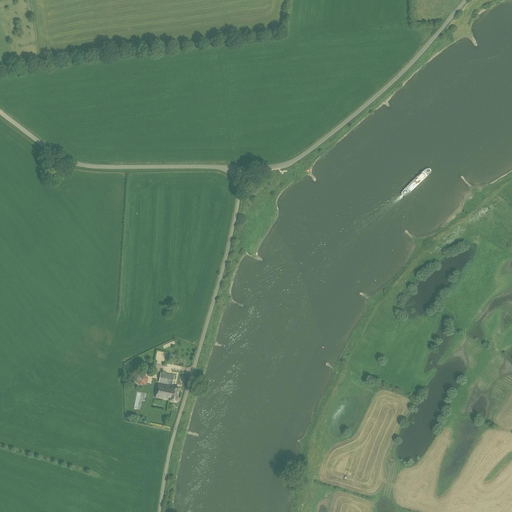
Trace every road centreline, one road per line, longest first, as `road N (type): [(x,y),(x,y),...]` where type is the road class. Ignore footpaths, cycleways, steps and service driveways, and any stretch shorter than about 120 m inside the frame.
road 1 (unclassified): [(232,167),(280,167),(303,155),(391,82),(466,0)]
road 2 (unclassified): [(232,167),(78,164),(0,111)]
road 3 (unclassified): [(190,377),(237,214),(232,167)]
